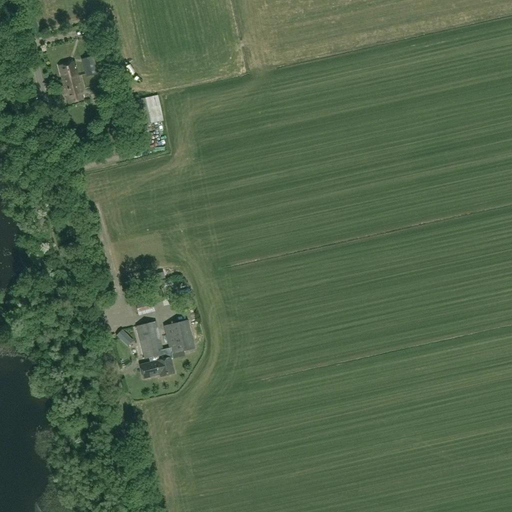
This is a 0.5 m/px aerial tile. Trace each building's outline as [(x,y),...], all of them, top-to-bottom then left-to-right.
[(98,26),(87,28),(90,39),(101,36),(98,26)] [(82,59),(86,77),(98,74),(93,56),(82,59)] [(64,86),(62,86),(64,96),(66,96),(68,104),(84,100),(74,62),(59,66),(64,86)] [(121,129),(124,139),(133,137),(130,127),(121,129)] [(110,128),(97,131),(101,147),(114,143),(110,128)] [(151,298),(135,302),(138,314),(154,310),(151,298)] [(156,321),(136,326),(145,359),(149,358),(150,362),(140,365),(144,378),(160,374),(161,376),(174,373),(170,358),(172,358),(171,354),(194,348),(187,320),(164,326),(170,348),(163,350),(156,321)] [(130,346),(136,340),(125,330),(120,335),(130,346)]
